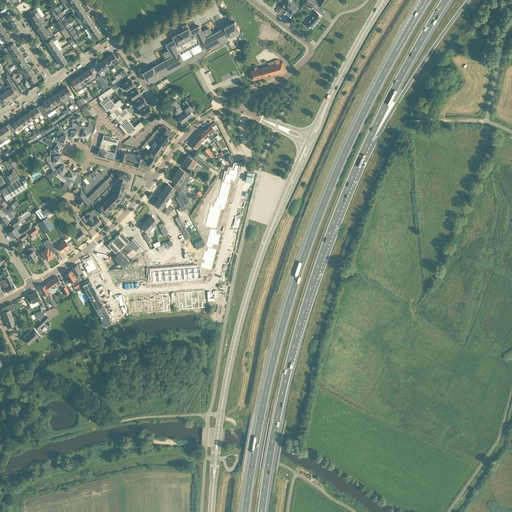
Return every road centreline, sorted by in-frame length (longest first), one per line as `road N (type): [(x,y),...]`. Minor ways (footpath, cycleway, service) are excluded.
road 1 (motorway): [(426,0),(350,140),(310,239),(272,362),(245,511)]
road 2 (motorway): [(261,511),(299,323),(365,146)]
road 3 (secondary): [(216,443),(246,297),(308,145)]
road 4 (motorway): [(365,146),(468,0)]
road 5 (residential): [(215,284),(247,153),(245,111)]
road 6 (motorway): [(365,146),(445,0)]
